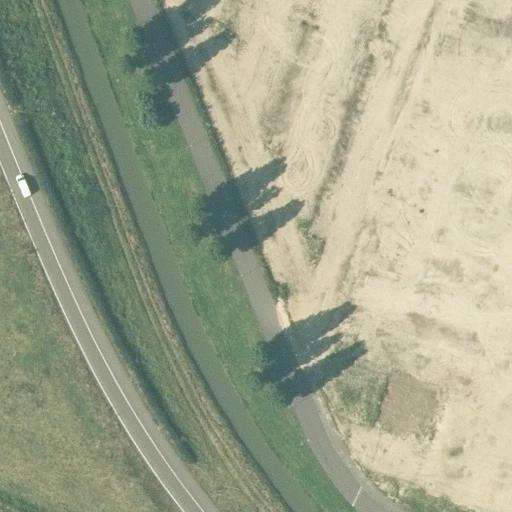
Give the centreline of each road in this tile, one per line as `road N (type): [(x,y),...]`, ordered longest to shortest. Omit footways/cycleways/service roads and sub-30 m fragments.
road 1 (unclassified): [(140,0),(316,439),(371,511)]
road 2 (motorway): [(191,511),(108,385),(0,141)]
